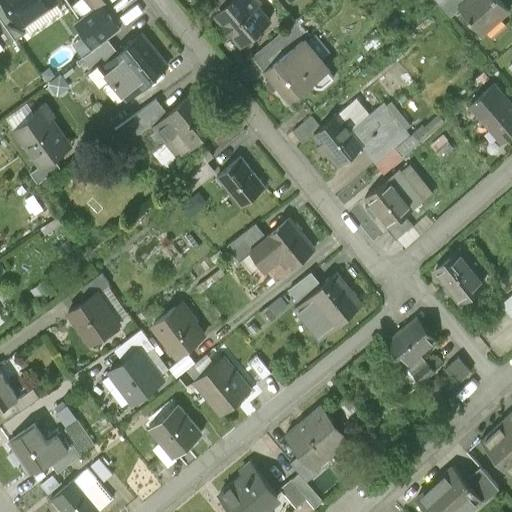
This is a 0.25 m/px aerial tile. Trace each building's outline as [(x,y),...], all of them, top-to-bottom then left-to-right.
[(54,0),(5,0),(7,2),(22,24),(55,1),(54,0)] [(85,0),(92,9),(101,2),(103,0),(85,0)] [(215,16),(246,51),(277,23),(256,0),(232,0),(225,7),(215,16)] [(451,0),(445,6),(456,18),(464,11),(475,0),(451,0)] [(475,0),(464,11),(487,36),(510,14),(497,0),(475,0)] [(7,2),(0,6),(0,19),(13,38),(26,29),(22,24),(7,2)] [(121,27),(101,2),(92,9),(73,24),(93,50),(109,37),(121,27)] [(0,40),(3,45),(13,38),(0,19),(0,40)] [(294,22),(254,58),(264,70),(302,37),(305,34),(294,22)] [(121,52),(103,66),(117,83),(128,96),(167,65),(142,35),(121,52)] [(121,52),(109,37),(93,50),(83,58),(95,73),(103,66),(121,52)] [(302,37),(264,70),(270,77),(265,82),(273,91),(278,86),(291,101),(329,67),(302,37)] [(117,83),(107,92),(118,105),(128,96),(117,83)] [(502,144),(511,135),(511,103),(496,84),(470,105),(502,144)] [(156,96),(110,134),(123,151),(155,125),(169,113),(156,96)] [(182,157),(185,161),(206,143),(219,132),(188,97),(169,113),(155,125),(167,139),(182,157)] [(365,144),(360,147),(374,164),(415,131),(392,103),(387,108),(384,104),(370,116),(357,100),(339,114),(365,144)] [(73,141),(46,103),(35,111),(38,116),(20,129),(15,133),(39,165),(56,154),(73,141)] [(38,116),(35,111),(30,105),(12,118),(20,129),(38,116)] [(415,131),(374,164),(389,182),(390,180),(412,162),(409,158),(449,124),(438,111),(415,131)] [(312,135),(340,166),(360,147),(365,144),(339,114),(337,112),(312,135)] [(171,167),(182,157),(167,139),(155,149),(171,167)] [(206,143),(185,161),(195,172),(209,161),(216,155),(206,143)] [(56,154),(39,165),(32,171),(40,181),(63,164),(56,154)] [(237,157),(219,173),(217,174),(242,203),(262,186),(237,157)] [(219,173),(209,161),(195,172),(184,181),(194,193),(217,174),(219,173)] [(390,180),(413,209),(437,191),(412,162),(390,180)] [(389,182),(367,199),(390,228),(406,215),(413,209),(390,180),(389,182)] [(406,215),(390,228),(397,237),(413,224),(406,215)] [(279,276),(314,246),(290,218),(270,235),(255,248),(279,276)] [(270,235),(258,220),(229,244),(241,259),(255,248),(270,235)] [(413,224),(397,237),(405,247),(421,234),(413,224)] [(459,248),(433,269),(458,299),(484,278),(459,248)] [(290,290),(301,302),(324,282),(313,270),(290,290)] [(86,283),(92,292),(99,287),(109,281),(102,271),(86,283)] [(362,304),(335,272),(324,282),(301,302),(328,333),(362,304)] [(70,307),(92,340),(122,320),(99,287),(92,292),(70,307)] [(511,287),(500,300),(511,312),(511,287)] [(176,303),(152,323),(180,357),(189,350),(205,337),(176,303)] [(419,323),(393,344),(424,381),(439,369),(430,358),(440,349),(419,323)] [(122,342),(128,351),(138,343),(144,350),(158,339),(147,324),(122,342)] [(103,370),(132,408),(167,381),(144,350),(138,343),(128,351),(103,370)] [(198,360),(189,350),(180,357),(170,366),(179,376),(198,360)] [(258,353),(248,361),(262,380),(273,371),(258,353)] [(458,353),(444,366),(457,380),(471,367),(458,353)] [(223,356),(192,381),(220,416),(251,391),(223,356)] [(0,370),(0,408),(12,400),(18,396),(0,370)] [(12,400),(19,409),(39,396),(32,386),(18,396),(12,400)] [(202,432),(175,398),(144,422),(170,457),(202,432)] [(321,403),(286,433),(314,464),(349,435),(321,403)] [(511,406),(480,436),(511,471),(511,406)] [(37,419),(10,439),(17,448),(10,453),(17,462),(24,457),(37,475),(54,462),(72,449),(60,433),(51,439),(37,419)] [(72,449),(54,462),(60,470),(79,456),(73,448),(72,449)] [(98,458),(89,466),(104,483),(112,475),(98,458)] [(244,470),(218,493),(234,511),(276,511),(287,502),(250,460),(242,468),(244,470)] [(414,494),(430,511),(472,511),(486,500),(482,496),(465,476),(451,461),(414,494)] [(479,463),(465,476),(482,496),(497,482),(479,463)] [(89,466),(77,477),(103,508),(116,497),(104,483),(89,466)] [(77,477),(53,497),(66,511),(98,511),(103,508),(77,477)]
